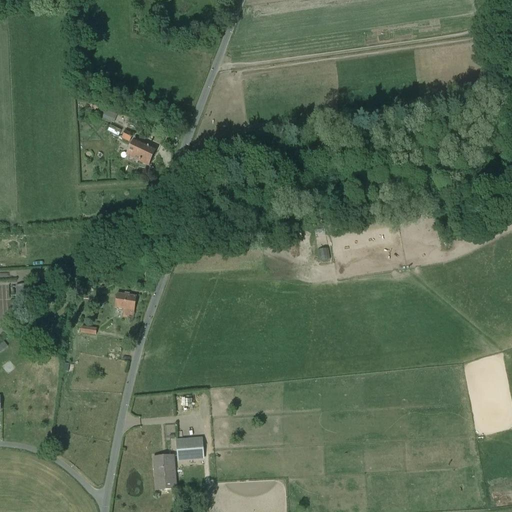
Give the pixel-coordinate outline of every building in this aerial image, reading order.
[(105,109),(102,118),(113,123),(117,114),(105,109)] [(132,135),(125,132),(121,139),(129,143),(132,135)] [(154,151),(140,144),(134,141),(126,156),(132,159),(147,166),(154,151)] [(17,287),(18,297),(30,296),(29,286),(17,287)] [(132,318),(133,311),(136,297),(116,294),(114,308),(123,310),(122,316),(132,318)] [(81,326),(81,327),(80,333),(95,336),(96,329),(81,326)] [(202,440),(176,442),(177,461),(203,459),(202,440)] [(156,491),(156,488),(164,488),(165,490),(176,489),(173,457),(162,458),(163,463),(160,463),(159,461),(153,462),(156,491)]
